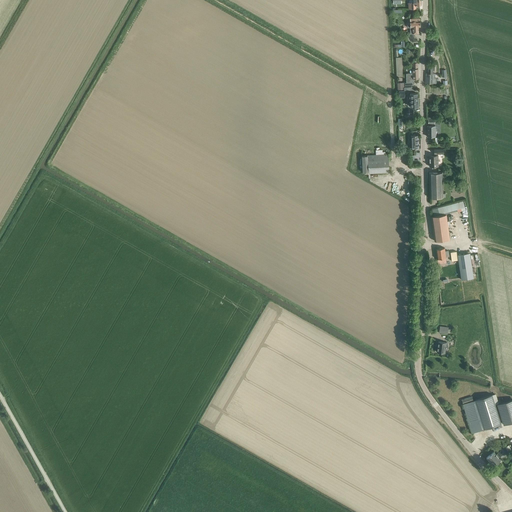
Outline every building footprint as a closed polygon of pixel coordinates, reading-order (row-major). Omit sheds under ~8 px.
[(412,2),(408,3),(408,9),(416,8),(416,5),(421,4),(421,0),(412,0),(413,1),(412,1),(412,2)] [(410,23),(407,23),(407,27),(410,27),(410,30),(412,30),(412,33),(418,33),(418,27),(421,27),(420,18),(412,19),(412,21),(410,21),(410,23)] [(426,73),(426,83),(431,83),(433,83),(436,83),(436,78),(435,78),(435,73),(432,73),(432,70),(434,70),(435,66),(428,66),(428,73),(426,73)] [(418,68),(411,68),(412,73),(406,73),(406,82),(405,82),(405,83),(397,83),(397,89),(403,89),(404,90),(414,90),(414,82),(414,78),(418,78),(418,68)] [(417,96),(417,93),(410,93),(410,98),(410,106),(418,106),(418,96),(417,96)] [(435,125),(432,125),(427,125),(427,136),(432,136),(436,136),(435,125)] [(419,135),(411,135),(411,148),(411,149),(419,149),(419,135)] [(429,155),(429,166),(432,166),(433,166),(438,166),(438,153),(443,153),(443,149),(434,149),(434,155),(429,155)] [(368,172),(369,178),(376,177),(375,172),(389,171),(388,154),(382,154),(382,150),(375,150),(375,155),(371,155),(371,150),(367,150),(367,155),(364,155),(364,151),(362,151),(363,172),(368,172)] [(444,172),(434,172),(429,172),(430,197),(445,197),(445,193),(443,193),(442,174),(444,174),(444,172)] [(443,207),(464,202),(462,195),(441,201),(443,207)] [(446,214),(436,215),(431,216),(435,241),(440,240),(450,238),(446,214)] [(441,248),(436,249),(437,259),(442,258),(446,257),(449,256),(448,252),(448,250),(445,251),(445,247),(441,248)] [(470,253),(457,255),(461,279),(473,277),(470,253)] [(437,352),(445,353),(445,349),(447,349),(448,345),(446,345),(446,342),(438,341),(437,352)] [(492,395),(480,399),(475,400),(484,429),(501,424),(492,395)] [(511,399),(509,400),(497,404),(503,424),(511,421),(511,399)] [(494,451),(490,454),(486,457),(493,466),(509,453),(505,448),(497,454),(494,451)]
